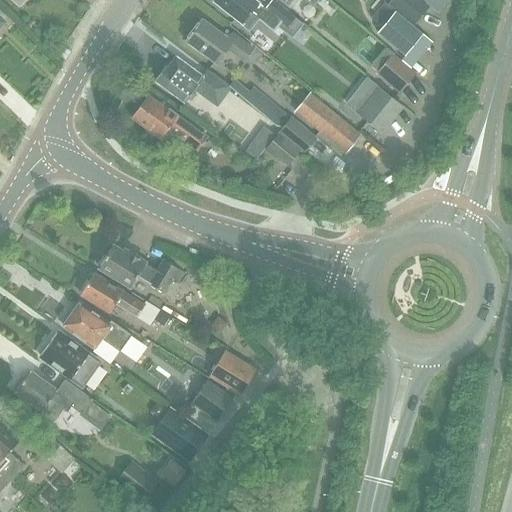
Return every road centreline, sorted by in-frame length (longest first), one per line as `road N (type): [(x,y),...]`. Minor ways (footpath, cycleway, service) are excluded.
road 1 (residential): [(268,249),(265,318),(340,390),(317,511)]
road 2 (tertiary): [(268,249),(87,174),(55,143)]
road 3 (secondary): [(449,240),(511,18)]
road 4 (secondary): [(407,349),(455,344),(480,315),(478,267),(449,240)]
road 5 (secondary): [(369,511),(407,349)]
road 6 (tertiary): [(55,143),(65,98),(126,0)]
